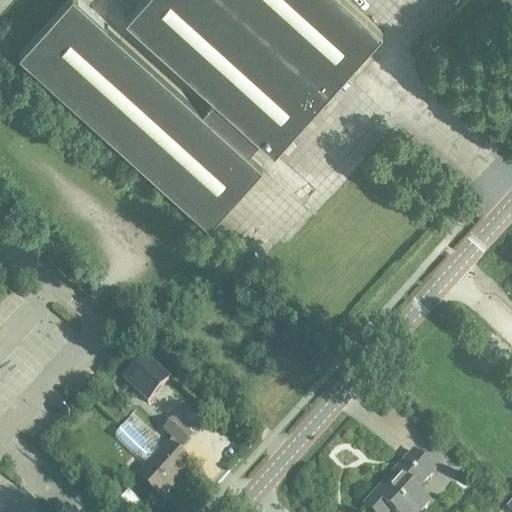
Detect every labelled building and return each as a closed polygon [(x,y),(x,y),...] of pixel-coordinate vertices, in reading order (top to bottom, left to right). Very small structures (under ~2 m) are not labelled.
[(141,0),(125,18),(213,98),(201,110),(78,0),(65,0),(17,53),(207,223),(261,163),(247,150),(258,138),(274,152),(382,31),(347,0),(141,0)] [(254,307),(245,299),(224,324),(233,331),(254,307)] [(148,405),(170,381),(145,357),(122,382),(148,405)] [(134,414),(115,437),(139,456),(147,446),(148,447),(159,434),(134,414)] [(185,451),(195,440),(175,422),(166,433),(175,441),(139,481),(162,502),(193,469),(177,454),(182,448),(185,451)] [(415,491),(433,471),(412,452),(394,473),(401,479),(390,491),(383,485),(363,507),(368,511),(389,511),(390,511),(418,511),(428,502),(415,491)]
